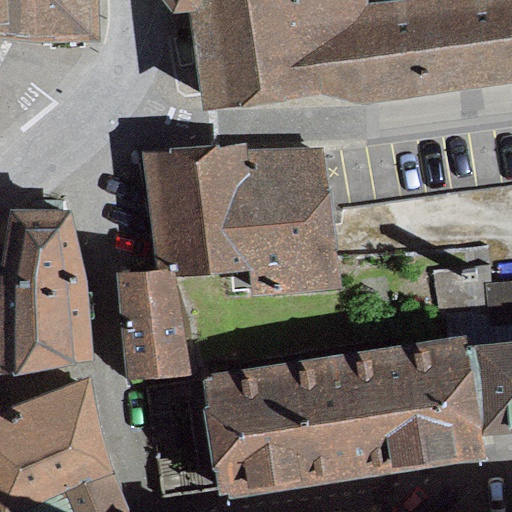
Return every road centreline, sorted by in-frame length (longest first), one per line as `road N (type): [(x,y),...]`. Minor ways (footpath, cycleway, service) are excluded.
road 1 (residential): [(511,102),(238,125),(93,107)]
road 2 (tertiary): [(0,207),(30,161),(93,107)]
